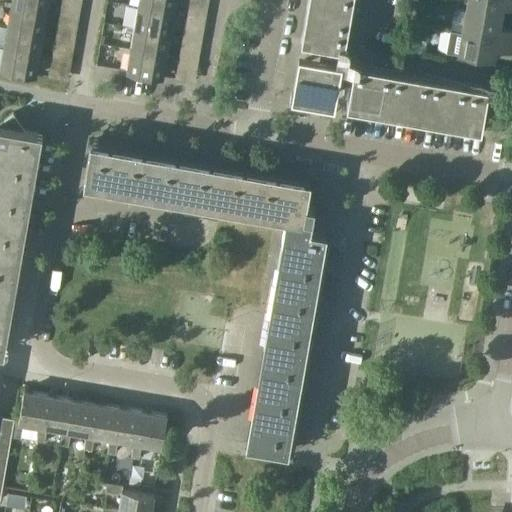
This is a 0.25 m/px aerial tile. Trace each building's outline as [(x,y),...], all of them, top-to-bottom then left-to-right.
[(49,0),(12,0),(11,5),(47,12),(49,0)] [(139,0),(138,6),(174,13),(176,0),(139,0)] [(342,0),(312,0),(305,41),(334,47),(342,0)] [(511,0),(468,0),(466,12),(502,18),(504,8),(511,9),(511,0)] [(47,12),(11,5),(7,27),(43,34),(47,12)] [(80,10),(61,6),(59,13),(79,17),(80,10)] [(138,6),(135,28),(171,34),(174,13),(138,6)] [(188,7),(186,15),(206,19),(207,11),(188,7)] [(502,18),(466,12),(463,32),(511,41),(511,29),(500,27),(502,18)] [(79,17),(59,13),(58,21),(78,24),(79,17)] [(186,15),(185,22),(205,26),(206,19),(186,15)] [(43,34),(7,27),(4,48),(40,55),(43,34)] [(135,28),(131,50),(167,57),(171,34),(135,28)] [(511,41),(451,30),(447,52),(495,61),(496,51),(511,53),(511,41)] [(40,55),(4,48),(0,69),(36,76),(40,55)] [(73,52),(53,49),(52,56),(71,60),(73,52)] [(131,50),(127,71),(163,77),(167,57),(131,50)] [(180,50),(179,58),(198,61),(200,54),(180,50)] [(342,61),(300,54),(292,96),(334,103),(342,61)] [(71,60),(52,56),(50,63),(70,67),(71,60)] [(179,58),(178,65),(197,68),(198,61),(179,58)] [(486,95),(353,73),(348,102),(481,125),(486,95)] [(0,347),(37,132),(26,130),(13,113),(0,121),(0,347)] [(311,180),(91,141),(84,183),(286,218),(246,445),(288,452),(327,232),(316,230),(321,198),(308,196),(311,180)] [(24,390),(18,422),(14,421),(12,437),(21,438),(23,423),(38,426),(43,426),(48,394),(24,390)] [(48,394),(43,426),(38,426),(37,441),(44,442),(47,427),(62,430),(66,431),(72,398),(48,394)] [(72,398),(66,431),(62,430),(60,445),(68,447),(70,431),(85,434),(90,435),(96,403),(72,398)] [(96,403),(90,435),(85,434),(84,449),(91,451),(94,435),(109,438),(114,439),(120,407),(96,403)] [(120,407),(114,439),(109,438),(107,453),(115,455),(118,439),(133,442),(137,443),(143,411),(120,407)] [(143,411),(137,443),(133,442),(131,458),(139,459),(141,444),(161,447),(167,415),(143,411)] [(0,429),(0,499),(14,421),(14,418),(2,416),(0,429)] [(150,511),(154,495),(122,489),(123,486),(107,483),(105,492),(121,495),(118,510),(117,511),(150,511)]
